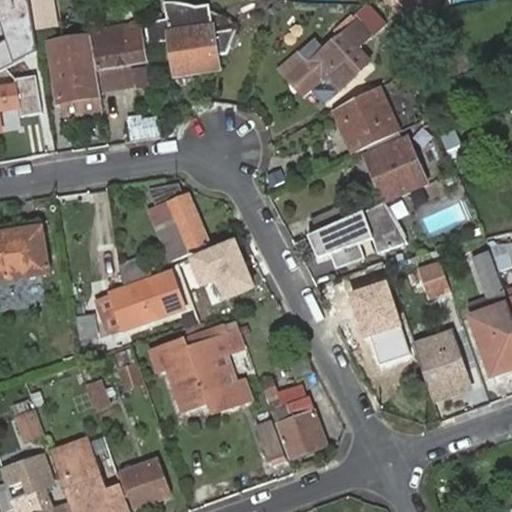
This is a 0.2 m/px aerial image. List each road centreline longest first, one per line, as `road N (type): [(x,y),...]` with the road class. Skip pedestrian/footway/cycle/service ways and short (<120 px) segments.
road 1 (residential): [(386,462),(227,146),(0,183)]
road 2 (residential): [(386,462),(248,511)]
road 3 (residential): [(511,418),(386,462)]
